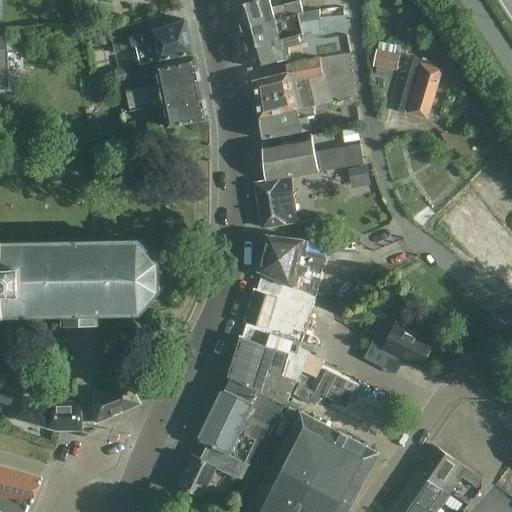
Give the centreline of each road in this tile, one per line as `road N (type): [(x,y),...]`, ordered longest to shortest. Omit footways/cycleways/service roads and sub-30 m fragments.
road 1 (residential): [(126,511),(221,286),(228,140),(198,0)]
road 2 (residential): [(371,511),(437,403),(467,388)]
